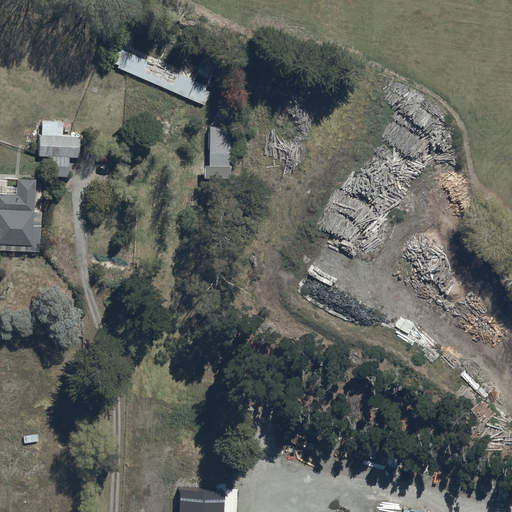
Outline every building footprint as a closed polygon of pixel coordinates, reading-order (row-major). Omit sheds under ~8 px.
[(193,73),(126,44),(123,50),(116,47),(110,61),(117,64),(113,73),(120,76),(123,69),(202,103),(208,89),(202,87),(204,83),(192,78),(193,73)] [(222,67),(201,57),(198,63),(200,64),(197,71),(207,76),(205,80),(214,84),(222,67)] [(79,133),(62,133),(63,120),(42,119),(41,132),(38,132),(37,153),(50,153),(49,173),(68,174),(69,155),(78,155),(79,133)] [(235,123),(208,123),(208,151),(235,152),(235,123)] [(15,190),(0,189),(0,247),(38,248),(39,210),(31,210),(32,176),(15,175),(15,190)]
